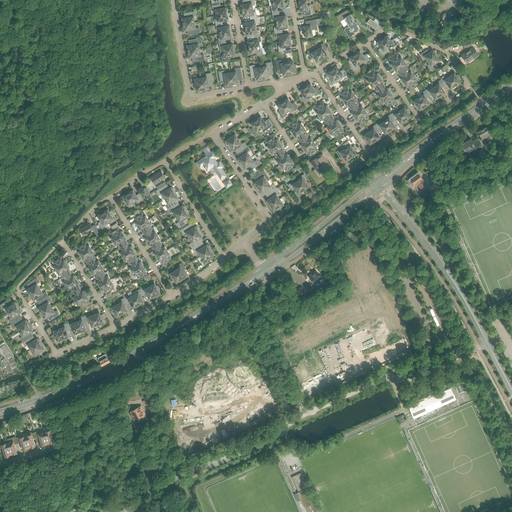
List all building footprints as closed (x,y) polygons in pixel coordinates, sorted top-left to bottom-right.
[(252,5),(254,5),(253,0),(249,0),(247,1),(247,3),(241,5),(241,7),(240,7),(241,11),(253,9),(252,5)] [(312,14),(310,5),(307,6),(306,0),(300,0),(301,0),(299,1),(300,3),(299,3),(299,7),(300,7),(301,12),(304,11),(305,16),(312,14)] [(285,9),(284,8),(284,7),(285,7),(284,3),(273,5),(274,9),(271,9),(272,15),(279,13),(278,10),(285,9)] [(228,13),(227,9),(226,9),(226,7),(219,8),(219,6),(213,7),(214,12),(216,12),(216,15),(228,13)] [(256,17),(255,12),(253,12),(253,9),(241,11),(242,15),(243,15),(243,17),(250,16),(250,19),(256,17)] [(358,27),(350,14),(347,10),(336,16),(339,21),(344,18),(349,26),(344,29),(349,37),(354,34),(354,33),(356,31),(357,34),(360,32),(359,30),(360,29),(359,29),(358,27)] [(194,22),(193,17),(197,16),(196,11),(184,13),(185,18),(182,18),(182,20),(181,21),(182,25),(194,22)] [(228,20),(228,17),(229,17),(228,13),(216,15),(217,19),(215,19),(216,25),(222,24),(222,21),(228,20)] [(288,21),(287,17),(286,17),(286,15),(279,16),(279,13),(272,15),(273,20),(276,20),(276,23),(288,21)] [(255,24),(258,23),(257,19),(260,19),(260,17),(256,17),(250,19),(251,22),(244,23),(245,25),(244,25),(245,29),(256,27),(255,24)] [(378,25),(376,23),(370,19),(367,23),(373,27),(375,29),(378,25)] [(316,29),(315,20),(306,21),(306,26),(304,26),(305,31),(304,31),(304,35),(305,35),(306,37),(307,37),(307,38),(311,37),(311,36),(313,36),(312,30),(316,29)] [(288,27),(288,25),(288,21),(276,23),(277,27),(275,27),(276,33),(282,32),(282,29),(288,27)] [(200,33),(199,28),(196,28),(194,22),(182,25),(183,29),(184,29),(184,31),(187,30),(188,35),(200,33)] [(231,32),(230,27),(229,28),(229,26),(223,27),(222,24),(216,25),(217,31),(219,30),(220,34),(231,32)] [(260,36),(259,30),(257,30),(256,27),(245,29),(245,33),(246,33),(247,35),(253,34),(253,37),(260,36)] [(231,38),(231,36),(232,36),(231,32),(220,34),(220,37),(218,38),(219,43),(226,42),(225,39),(231,38)] [(291,40),(290,35),(289,36),(289,34),(283,35),(282,32),(276,33),(277,39),(279,38),(280,42),(291,40)] [(398,44),(394,39),(391,41),(388,35),(386,36),(385,36),(382,38),(389,48),(391,46),(393,47),(398,44)] [(248,43),(247,43),(248,47),(261,45),(261,41),(260,36),(253,37),(254,40),(248,41),(248,43)] [(187,48),(186,48),(187,52),(199,50),(198,44),(202,43),(201,38),(199,38),(197,39),(189,40),(189,45),(187,46),(187,48)] [(389,48),(382,38),(379,40),(379,41),(377,42),(381,48),(378,49),(382,55),(387,51),(386,50),(389,48)] [(285,47),(291,46),(291,44),(292,44),(291,40),(280,42),(280,45),(278,46),(279,51),(285,50),(285,47)] [(234,50),(234,46),(233,46),(232,44),(226,45),(226,42),(219,43),(220,49),(222,48),(223,52),(234,50)] [(327,56),(324,50),(327,49),(324,43),(318,46),(320,48),(317,50),(323,60),(326,58),(326,57),(327,56)] [(261,45),(248,47),(249,51),(250,51),(250,53),(256,52),(257,55),(258,55),(266,54),(265,48),(262,48),(261,45)] [(467,63),(478,55),(473,47),(462,55),(462,56),(459,58),(461,61),(464,59),(467,63)] [(205,60),(204,55),(200,55),(199,50),(187,52),(188,56),(189,56),(189,58),(192,57),(193,62),(205,60)] [(235,56),(234,54),(235,54),(234,50),(223,52),(224,55),(221,56),(223,62),(229,60),(228,57),(235,56)] [(323,60),(317,50),(314,52),(312,50),(307,53),(311,58),(314,57),(317,62),(319,61),(319,62),(323,60)] [(428,61),(437,54),(435,51),(434,51),(433,50),(428,53),(426,51),(420,54),(424,59),(426,58),(428,61)] [(370,60),(366,54),(363,56),(360,51),(358,52),(358,51),(354,53),(361,63),(364,61),(365,63),(370,60)] [(361,63),(354,53),(351,56),(350,58),(353,63),(350,65),(354,70),(359,67),(358,65),(361,63)] [(393,68),(404,60),(401,57),(400,57),(397,54),(389,59),(392,63),(391,64),(392,65),(391,65),(393,68)] [(435,64),(440,60),(439,58),(437,54),(428,61),(430,64),(428,65),(431,70),(436,66),(435,64)] [(289,75),(287,62),(281,63),(281,60),(276,61),(278,73),(282,72),(283,75),(285,75),(285,76),(289,75)] [(407,69),(405,65),(406,64),(404,60),(393,68),(395,71),(395,70),(396,71),(397,71),(399,74),(407,69)] [(296,70),(295,64),(294,64),(293,61),(287,62),(289,75),(293,74),(293,73),(295,73),(295,70),(296,70)] [(273,74),(271,62),(266,63),(266,66),(261,67),(263,80),(267,79),(267,78),(269,78),(268,75),(273,74)] [(263,80),(261,67),(255,68),(254,65),(249,66),(251,78),(256,77),(257,80),(259,79),(259,80),(263,80)] [(347,75),(343,70),(340,71),(337,66),(335,67),(335,66),(331,69),(338,78),(340,76),(342,78),(347,75)] [(242,80),(240,68),(235,68),(236,72),(230,73),(232,85),(236,84),(238,83),(238,80),(242,80)] [(338,78),(331,69),(328,71),(328,72),(326,73),(330,78),(327,80),(331,85),(336,82),(335,80),(338,78)] [(403,83),(414,75),(411,71),(410,72),(407,69),(399,74),(402,78),(401,78),(402,80),(401,80),(403,83)] [(370,84),(381,76),(379,74),(378,74),(377,73),(376,74),(374,70),(366,75),(368,79),(367,80),(370,84)] [(232,85),(230,73),(224,74),(224,71),(219,72),(221,84),(225,83),(226,85),(228,85),(228,86),(232,85)] [(459,79),(460,78),(457,75),(456,75),(453,71),(451,73),(452,74),(449,76),(456,86),(459,84),(459,83),(460,82),(459,79)] [(213,85),(211,73),(206,74),(207,77),(201,78),(203,90),(207,90),(207,89),(209,88),(208,86),(213,85)] [(418,84),(415,80),(416,79),(414,75),(403,83),(405,85),(406,85),(406,86),(407,86),(410,89),(418,84)] [(384,85),(382,81),(383,81),(382,79),(381,76),(370,84),(372,88),(374,87),(376,90),(384,85)] [(456,86),(449,76),(446,78),(445,77),(440,80),(444,85),(447,84),(450,89),(452,88),(456,86)] [(203,90),(201,78),(195,79),(195,82),(194,83),(195,89),(196,88),(197,91),(199,90),(199,91),(203,90)] [(445,92),(442,87),(444,85),(440,80),(436,83),(437,85),(434,87),(441,97),(444,94),(443,93),(445,92)] [(320,92),(317,87),(314,89),(310,83),(309,85),(308,84),(305,86),(311,96),(314,94),(315,96),(320,92)] [(380,99),(391,91),(389,88),(388,89),(387,88),(384,85),(376,90),(379,94),(377,95),(380,99)] [(311,96),(305,86),(301,88),(302,89),(300,90),(304,96),(301,97),(304,103),(309,100),(308,98),(311,96)] [(441,97),(434,87),(431,89),(430,87),(425,90),(429,96),(431,94),(435,99),(437,98),(437,99),(441,97)] [(343,102),(354,94),(351,91),(350,91),(348,88),(340,93),(342,97),(341,98),(342,99),(341,99),(343,102)] [(430,103),(426,98),(429,96),(425,90),(420,94),(422,96),(419,98),(425,107),(429,105),(428,104),(430,103)] [(394,100),(392,96),(393,95),(392,94),(393,94),(391,91),(380,99),(383,102),(384,102),(386,105),(394,100)] [(358,103),(355,99),(357,98),(354,94),(343,102),(345,105),(346,104),(347,105),(348,105),(350,108),(358,103)] [(298,107),(294,102),(291,104),(288,98),(286,100),(286,99),(282,101),(289,111),(292,109),(293,111),(298,107)] [(425,107),(419,98),(416,100),(414,98),(412,99),(415,104),(414,105),(417,108),(418,107),(420,110),(421,109),(422,109),(425,107)] [(289,111),(282,101),(279,103),(279,104),(278,105),(281,111),(278,112),(282,118),(287,115),(286,113),(289,111)] [(319,116),(330,108),(328,105),(327,106),(326,105),(325,105),(323,102),(315,107),(318,111),(316,112),(319,116)] [(353,117),(364,109),(362,105),(360,106),(358,103),(350,108),(352,112),(352,114),(353,117)] [(409,114),(410,113),(408,109),(406,110),(403,105),(401,107),(402,109),(399,111),(406,120),(409,118),(409,117),(411,116),(409,114)] [(333,117),(331,113),(332,113),(331,111),(332,111),(330,108),(319,116),(322,120),(323,119),(325,122),(333,117)] [(368,118),(366,114),(367,113),(364,109),(353,117),(355,119),(356,119),(357,120),(358,119),(360,123),(368,118)] [(406,120),(399,111),(397,113),(395,111),(391,114),(394,120),(397,118),(400,123),(402,122),(403,123),(406,120)] [(395,127),(392,121),(394,120),(391,114),(386,117),(387,119),(384,121),(391,131),(394,129),(394,128),(395,127)] [(258,117),(255,119),(262,129),(265,133),(271,129),(269,126),(271,125),(267,120),(264,122),(263,120),(261,116),(259,117),(258,117)] [(329,131),(340,123),(338,120),(337,121),(337,120),(336,120),(333,117),(325,122),(328,126),(326,127),(329,131)] [(249,127),(246,129),(248,132),(250,135),(253,133),(255,136),(260,132),(259,131),(262,129),(255,119),(252,121),(252,122),(250,123),(254,129),(251,130),(249,127)] [(292,134),(303,126),(301,123),(299,123),(297,120),(289,125),(291,129),(291,130),(291,131),(290,131),(292,134)] [(391,131),(384,121),(381,123),(380,122),(375,125),(379,130),(381,128),(385,134),(387,132),(387,133),(391,131)] [(344,132),(341,128),(342,127),(341,126),(342,126),(340,123),(329,131),(332,134),(333,133),(336,137),(344,132)] [(380,137),(376,132),(379,130),(375,125),(370,128),(372,130),(369,132),(375,141),(379,139),(378,138),(380,137)] [(307,135),(305,131),(306,130),(303,126),(292,134),(294,137),(295,136),(296,137),(297,137),(299,140),(307,135)] [(487,127),(478,132),(479,135),(482,139),(480,140),(482,144),(482,143),(484,146),(485,145),(487,149),(491,146),(489,143),(487,144),(484,139),(491,135),(487,127)] [(375,141),(369,132),(366,134),(365,132),(362,134),(365,138),(364,139),(367,143),(368,142),(370,144),(371,143),(372,144),(375,141)] [(228,146),(238,139),(235,134),(232,136),(231,135),(226,138),(227,139),(225,141),(226,142),(226,143),(228,146)] [(303,149),(314,141),(311,137),(310,138),(307,135),(299,140),(302,144),(301,144),(302,145),(301,146),(303,149)] [(269,150),(280,142),(279,139),(278,140),(277,139),(276,139),(273,136),(266,141),(268,145),(267,146),(269,150)] [(470,139),(461,144),(466,152),(475,147),(476,149),(482,146),(478,138),(476,139),(472,141),(470,139)] [(247,146),(244,142),(242,144),(238,139),(228,146),(230,150),(231,149),(232,151),(235,149),(237,153),(247,146)] [(317,150),(315,146),(316,145),(314,141),(303,149),(304,152),(305,151),(306,152),(307,151),(309,155),(317,150)] [(348,141),(343,145),(345,148),(352,158),(355,155),(356,154),(355,151),(356,150),(353,146),(352,147),(350,145),(351,145),(348,141)] [(284,151),(281,147),(282,147),(281,145),(282,145),(280,142),(269,150),(272,154),(273,153),(276,156),(284,151)] [(251,157),(247,152),(250,150),(247,146),(237,153),(240,157),(238,158),(239,160),(238,161),(240,164),(251,157)] [(341,148),(336,152),(340,157),(342,155),(346,161),(348,159),(348,160),(352,158),(345,148),(342,150),(341,148)] [(280,165),(291,157),(289,154),(288,155),(287,154),(286,154),(284,151),(276,156),(278,160),(277,161),(280,165)] [(222,166),(220,163),(220,162),(219,163),(219,162),(217,163),(214,158),(215,157),(215,156),(216,156),(216,155),(215,156),(213,153),(213,152),(212,153),(212,152),(197,162),(198,163),(197,163),(197,164),(200,167),(199,167),(200,167),(200,166),(201,167),(204,165),(207,171),(212,167),(220,178),(221,178),(222,179),(222,178),(225,176),(225,175),(221,168),(222,167),(222,166),(223,166),(222,166)] [(332,167),(328,161),(327,162),(325,160),(326,159),(323,154),(317,157),(318,158),(315,160),(314,159),(310,161),(317,172),(319,176),(323,173),(321,172),(326,168),(327,170),(332,167)] [(260,164),(257,160),(254,162),(251,157),(240,164),(243,168),(243,167),(245,169),(247,167),(250,171),(260,164)] [(294,166),(292,162),(292,161),(292,160),(291,157),(280,165),(282,168),(284,168),(286,171),(294,166)] [(267,181),(264,176),(267,174),(264,170),(254,177),(256,181),(254,183),(255,184),(254,185),(257,188),(267,181)] [(165,178),(161,171),(156,174),(151,178),(151,177),(150,178),(155,184),(165,178)] [(424,181),(418,172),(409,178),(409,179),(406,181),(408,183),(407,184),(409,186),(410,186),(411,187),(414,185),(417,184),(421,189),(424,186),(422,183),(424,181)] [(308,187),(305,181),(307,179),(304,174),(299,177),(300,179),(297,181),(304,191),(307,188),(308,187)] [(276,188),(273,184),(271,186),(267,181),(257,188),(259,192),(260,191),(261,193),(263,191),(266,195),(276,188)] [(304,191),(297,181),(294,183),(293,181),(288,185),(292,190),(295,188),(298,194),(300,192),(300,193),(304,191)] [(442,187),(440,181),(431,184),(433,191),(442,187)] [(175,192),(173,188),(172,189),(171,187),(169,188),(166,184),(156,191),(159,195),(161,193),(165,198),(175,192)] [(151,194),(146,187),(142,190),(146,197),(151,194)] [(280,199),(276,194),(279,192),(276,188),(266,195),(269,199),(266,200),(268,202),(267,203),(269,206),(280,199)] [(142,199),(139,193),(136,195),(133,190),(131,191),(131,190),(127,192),(133,202),(136,200),(137,202),(142,199)] [(133,202),(127,192),(124,194),(124,195),(122,196),(124,199),(123,200),(125,204),(126,203),(129,207),(131,206),(130,204),(133,202)] [(178,203),(175,199),(178,197),(177,196),(178,195),(175,192),(165,198),(168,203),(165,205),(168,209),(178,203)] [(280,206),(283,204),(284,203),(281,198),(282,198),(281,198),(280,199),(269,206),(271,210),(272,209),(273,211),(275,209),(276,211),(281,207),(280,206)] [(187,210),(185,206),(184,207),(183,205),(180,207),(178,203),(168,209),(170,213),(173,212),(176,217),(187,210)] [(112,216),(113,215),(111,211),(109,212),(108,209),(106,210),(106,209),(102,212),(108,222),(111,220),(112,221),(115,220),(112,216)] [(189,221),(187,217),(189,216),(188,214),(189,214),(187,210),(176,217),(179,222),(176,223),(179,228),(189,221)] [(108,222),(102,212),(98,214),(99,215),(97,216),(101,221),(98,223),(101,228),(106,225),(105,223),(108,222)] [(137,226),(148,219),(146,215),(144,216),(142,212),(134,218),(136,221),(135,222),(136,223),(135,224),(137,226)] [(151,228),(149,224),(150,223),(148,219),(137,226),(138,229),(139,229),(140,230),(141,229),(143,233),(151,228)] [(100,233),(95,225),(91,226),(90,223),(80,229),(83,235),(93,230),(96,235),(100,233)] [(200,231),(198,227),(197,228),(196,226),(193,227),(191,223),(180,230),(183,234),(186,232),(189,237),(200,231)] [(113,241),(124,234),(123,231),(122,232),(121,231),(120,231),(118,227),(110,233),(112,236),(111,237),(113,241)] [(146,242),(158,235),(155,231),(154,232),(151,228),(143,233),(146,237),(145,237),(145,238),(144,239),(146,242)] [(202,242),(200,238),(202,236),(201,235),(202,234),(200,231),(189,237),(192,242),(189,244),(192,248),(202,242)] [(127,243),(125,239),(126,239),(125,237),(126,237),(124,234),(113,241),(116,245),(117,244),(119,248),(127,243)] [(161,243),(159,240),(160,239),(158,235),(146,242),(148,245),(149,244),(150,245),(153,248),(161,243)] [(80,256),(91,249),(89,245),(87,246),(85,242),(77,247),(79,251),(78,251),(79,253),(78,253),(80,256)] [(211,249),(209,245),(208,246),(207,244),(205,246),(202,242),(192,248),(195,253),(197,251),(200,256),(211,249)] [(123,256),(134,249),(132,247),(131,247),(131,246),(130,247),(127,243),(119,248),(122,252),(120,252),(123,256)] [(156,257),(167,250),(165,246),(163,247),(161,243),(153,248),(155,252),(154,252),(155,254),(154,254),(156,257)] [(95,257),(92,254),(94,253),(91,249),(80,256),(82,259),(83,258),(83,259),(84,259),(87,263),(95,257)] [(137,258),(135,254),(136,254),(135,253),(136,252),(134,249),(123,256),(125,260),(126,260),(129,263),(137,258)] [(211,249),(200,256),(203,260),(201,262),(204,266),(209,262),(208,260),(212,258),(211,256),(214,255),(213,253),(211,249)] [(171,259),(168,255),(170,254),(167,250),(156,257),(158,260),(158,259),(159,260),(160,260),(162,264),(171,259)] [(56,270),(67,263),(66,260),(65,261),(64,260),(63,260),(61,256),(53,262),(55,265),(54,266),(56,270)] [(90,271),(101,264),(98,260),(97,261),(95,257),(87,263),(89,266),(88,267),(89,268),(88,268),(90,271)] [(132,272),(143,265),(142,262),(141,262),(140,261),(139,262),(137,258),(129,263),(131,267),(130,268),(132,272)] [(70,272),(68,268),(69,268),(68,267),(69,266),(67,263),(56,270),(59,274),(60,273),(62,277),(70,272)] [(186,275),(183,270),(185,268),(182,263),(177,266),(178,268),(175,270),(182,280),(185,277),(185,276),(186,275)] [(104,273),(102,269),(103,268),(101,264),(90,271),(91,274),(92,274),(93,275),(94,274),(96,278),(104,273)] [(147,274),(144,270),(145,269),(144,268),(145,268),(143,265),(132,272),(135,276),(136,275),(138,279),(147,274)] [(182,280),(175,270),(172,272),(171,270),(169,272),(172,276),(171,277),(173,281),(175,280),(176,282),(178,281),(179,282),(182,280)] [(322,278),(316,271),(309,277),(314,284),(322,278)] [(62,277),(60,279),(62,282),(63,281),(66,285),(77,278),(75,276),(74,276),(74,275),(73,276),(70,272),(62,277)] [(99,287),(110,280),(108,276),(106,276),(104,273),(96,278),(98,281),(97,282),(98,283),(97,284),(99,287)] [(40,288),(37,283),(39,282),(37,277),(26,284),(29,288),(27,289),(28,291),(27,292),(29,295),(40,288)] [(80,287),(78,284),(79,283),(78,282),(79,281),(77,278),(66,285),(68,289),(69,289),(72,292),(80,287)] [(114,288),(111,284),(113,284),(110,280),(99,287),(101,289),(102,289),(102,290),(103,289),(106,293),(114,288)] [(160,289),(158,285),(156,286),(154,281),(151,283),(152,285),(149,286),(155,297),(159,295),(158,294),(160,293),(158,290),(160,289)] [(319,289),(326,283),(324,281),(317,287),(319,289)] [(155,297),(149,286),(146,288),(145,286),(140,289),(143,295),(146,293),(149,299),(151,298),(151,299),(155,297)] [(75,301),(86,294),(85,291),(84,291),(83,290),(82,291),(80,287),(72,292),(74,296),(73,297),(75,301)] [(48,296),(46,292),(43,293),(40,288),(29,295),(31,299),(32,298),(33,300),(35,298),(38,302),(48,296)] [(144,302),(140,296),(143,295),(140,289),(135,292),(136,294),(133,295),(139,306),(142,304),(142,303),(144,302)] [(113,298),(112,295),(110,292),(105,295),(108,301),(113,298)] [(86,294),(75,301),(78,305),(79,304),(81,308),(86,305),(90,303),(87,299),(88,298),(87,297),(88,297),(86,294)] [(139,306),(133,295),(130,297),(129,295),(124,298),(127,304),(130,302),(133,308),(135,307),(135,308),(139,306)] [(51,307),(48,302),(51,300),(48,296),(38,302),(40,306),(38,308),(39,309),(38,310),(40,313),(51,307)] [(127,311),(124,305),(127,304),(124,298),(119,301),(120,303),(117,304),(122,315),(126,313),(126,312),(127,311)] [(19,306),(17,303),(16,303),(15,301),(12,303),(10,299),(0,304),(0,306),(2,310),(5,308),(8,313),(19,306)] [(122,315),(117,304),(114,306),(113,304),(110,306),(113,310),(111,311),(114,315),(115,314),(117,317),(118,316),(119,317),(122,315)] [(21,317),(19,313),(21,312),(20,310),(21,310),(19,306),(8,313),(11,318),(8,319),(11,324),(21,317)] [(60,314),(57,310),(54,312),(51,307),(40,313),(43,317),(44,317),(45,318),(47,317),(49,321),(60,314)] [(104,319),(102,314),(100,315),(98,310),(96,311),(97,313),(93,315),(98,325),(102,324),(101,323),(103,322),(102,319),(104,319)] [(98,325),(93,315),(90,316),(89,314),(84,316),(86,322),(89,321),(92,327),(94,326),(94,327),(98,325)] [(86,329),(84,323),(86,322),(84,316),(79,318),(80,320),(76,322),(81,333),(85,331),(84,330),(86,329)] [(30,324),(28,321),(27,321),(26,320),(24,321),(21,317),(11,324),(14,328),(16,326),(19,331),(30,324)] [(81,333),(76,322),(73,323),(72,321),(69,322),(68,320),(66,321),(67,323),(69,329),(72,328),(75,334),(76,333),(77,334),(81,333)] [(69,336),(66,330),(69,329),(67,323),(61,325),(62,327),(59,329),(63,340),(67,338),(67,337),(69,336)] [(33,336),(30,332),(33,330),(32,328),(30,324),(19,331),(22,336),(20,338),(22,342),(33,336)] [(63,340),(59,329),(56,330),(55,328),(52,329),(54,334),(53,335),(55,339),(56,338),(57,341),(59,340),(60,341),(63,340)] [(41,343),(39,339),(39,340),(37,338),(35,339),(33,336),(22,342),(25,346),(28,345),(31,349),(41,343)] [(42,350),(44,349),(43,347),(44,346),(41,343),(31,349),(34,355),(37,353),(38,354),(43,351),(42,350)] [(110,362),(107,357),(99,361),(102,366),(110,362)] [(469,389),(465,380),(456,384),(459,393),(469,389)] [(438,407),(456,399),(451,388),(425,400),(424,397),(418,400),(419,402),(409,407),(414,418),(420,415),(422,419),(432,414),(439,411),(438,407)] [(131,412),(135,420),(137,422),(138,422),(146,418),(147,417),(145,415),(146,414),(141,406),(131,412)] [(44,430),(48,443),(49,443),(54,442),(51,433),(55,432),(53,426),(49,427),(50,430),(44,432),(44,430)] [(38,431),(34,432),(36,438),(39,437),(42,445),(46,444),(46,443),(48,443),(44,430),(38,431)] [(31,432),(25,434),(29,447),(30,447),(35,446),(33,439),(36,438),(34,432),(31,433),(31,432)] [(19,437),(16,438),(18,443),(21,442),(23,449),(28,448),(28,447),(29,447),(25,434),(19,436),(19,437)] [(13,441),(7,443),(11,454),(12,454),(17,453),(15,444),(18,443),(16,438),(13,439),(13,441)] [(1,442),(0,442),(0,448),(3,448),(5,456),(10,455),(11,454),(7,443),(2,444),(1,442)] [(316,503),(309,487),(308,488),(301,473),(292,477),(298,492),(305,508),(305,507),(307,511),(318,511),(315,503),(316,503)]
